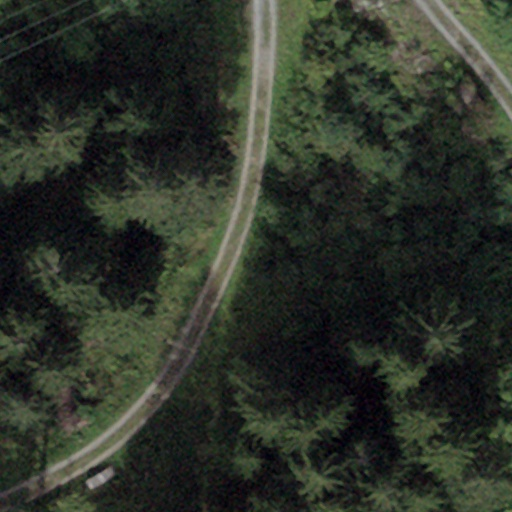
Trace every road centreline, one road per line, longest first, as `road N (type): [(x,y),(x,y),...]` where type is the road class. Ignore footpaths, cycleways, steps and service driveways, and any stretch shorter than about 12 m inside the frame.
road 1 (track): [(0,504),(62,472),(141,414),(196,329),(250,196),(264,0)]
road 2 (track): [(420,0),(511,105)]
